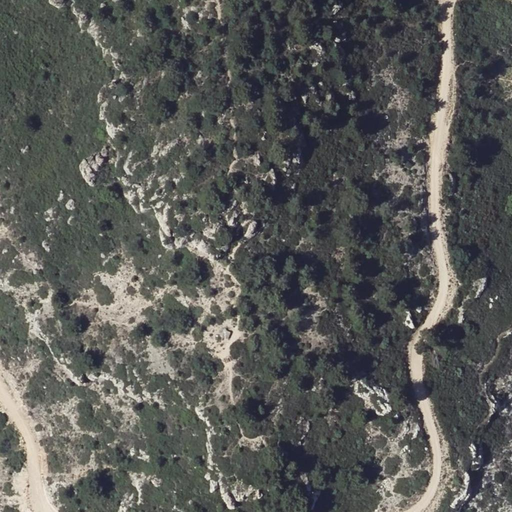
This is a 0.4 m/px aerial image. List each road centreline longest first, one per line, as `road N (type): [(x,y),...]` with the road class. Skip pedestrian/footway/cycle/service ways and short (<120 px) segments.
road 1 (track): [(412,511),(436,466),(414,375),(415,344),(443,283),(430,187),(446,0)]
road 2 (track): [(0,388),(31,441),(43,511)]
